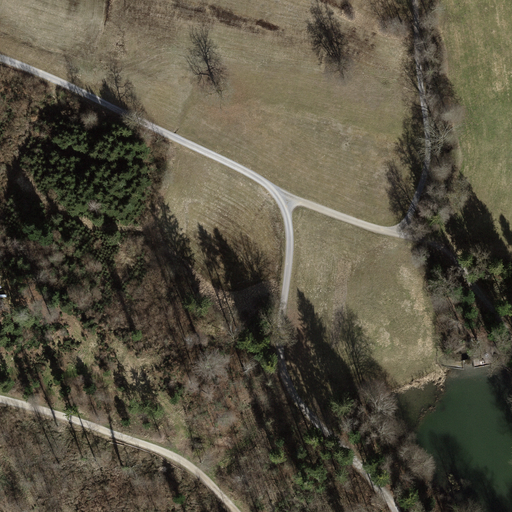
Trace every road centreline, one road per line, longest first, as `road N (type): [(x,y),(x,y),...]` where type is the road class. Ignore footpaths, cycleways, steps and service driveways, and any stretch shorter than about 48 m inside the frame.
road 1 (track): [(397,511),(294,395),(282,370),(290,237),(280,195),(245,171),(0,59)]
road 2 (track): [(280,195),(436,244),(511,338)]
road 3 (track): [(0,399),(167,454),(236,511)]
road 4 (track): [(400,235),(428,151),(414,0)]
